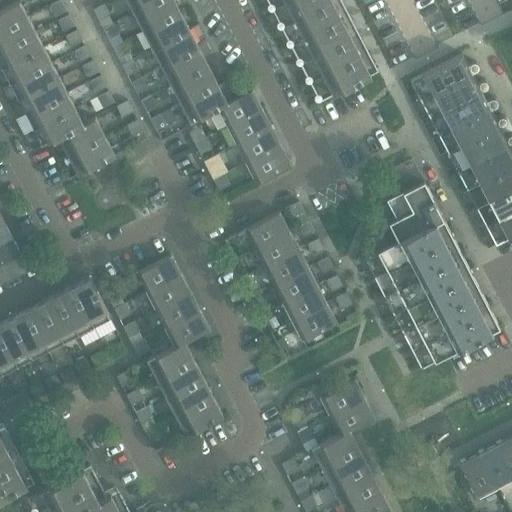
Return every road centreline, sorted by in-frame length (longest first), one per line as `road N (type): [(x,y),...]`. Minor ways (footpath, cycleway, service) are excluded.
road 1 (residential): [(59,433),(114,404),(158,486),(261,435),(229,370),(230,336),(183,236)]
road 2 (residential): [(183,236),(316,169),(227,0)]
road 3 (residential): [(75,269),(0,123)]
road 4 (residential): [(494,272),(428,150)]
road 5 (residential): [(75,269),(175,218),(183,236)]
